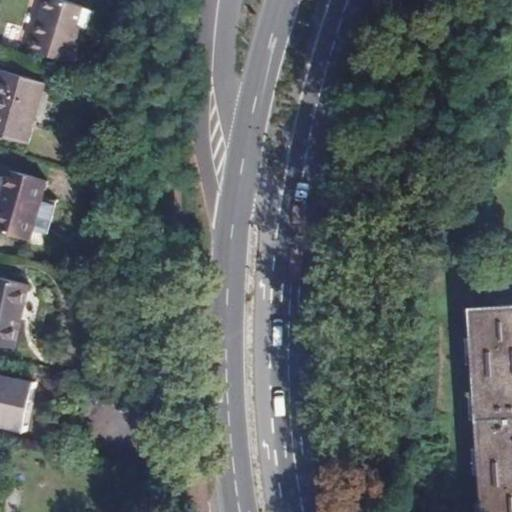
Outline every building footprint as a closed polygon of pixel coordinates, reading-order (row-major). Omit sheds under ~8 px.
[(104,14),(67,0),(58,0),(40,51),(83,67),(104,14)] [(50,84),(10,73),(0,105),(0,136),(31,145),(50,84)] [(47,190),(16,181),(8,208),(1,207),(0,210),(0,241),(30,249),(47,190)] [(34,288),(0,279),(0,346),(20,351),(34,288)] [(511,511),(511,307),(476,310),(471,310),(473,335),(475,365),(476,392),(479,422),(479,448),(480,448),(482,478),(483,506),(483,511),(511,511)] [(473,335),(471,310),(464,311),(465,335),(473,335)] [(476,392),(475,365),(467,365),(469,392),(476,392)] [(21,379),(0,374),(0,379),(20,384),(21,379)] [(0,421),(13,424),(12,429),(32,433),(33,427),(26,425),(27,420),(22,407),(19,407),(21,398),(26,399),(32,395),(34,388),(41,390),(42,383),(21,379),(20,384),(0,379),(0,374),(0,421)] [(33,427),(41,390),(34,388),(32,395),(26,399),(21,398),(19,407),(22,407),(27,420),(26,425),(33,427)] [(0,426),(12,429),(13,424),(0,421),(0,426)] [(483,506),(482,478),(475,479),(476,506),(483,506)]
